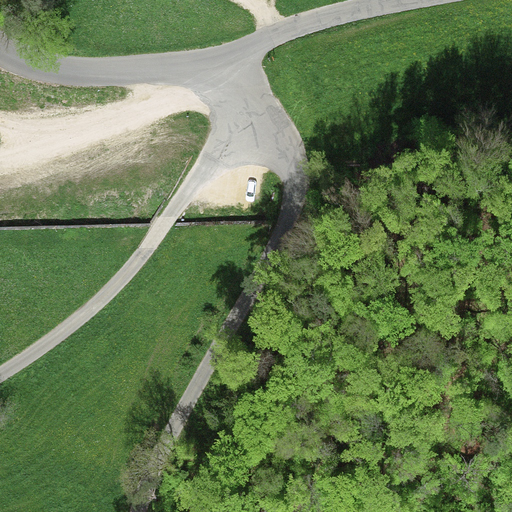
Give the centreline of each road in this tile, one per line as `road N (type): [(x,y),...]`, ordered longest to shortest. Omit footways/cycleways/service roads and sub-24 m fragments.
road 1 (unclassified): [(140,511),(173,419),(280,248),(299,195),(263,103)]
road 2 (unclassified): [(263,103),(100,300),(0,366)]
road 3 (unclassified): [(248,47),(187,68),(85,72),(45,68),(0,48)]
road 4 (track): [(187,68),(66,135),(0,158)]
road 5 (unclassified): [(417,0),(248,47)]
